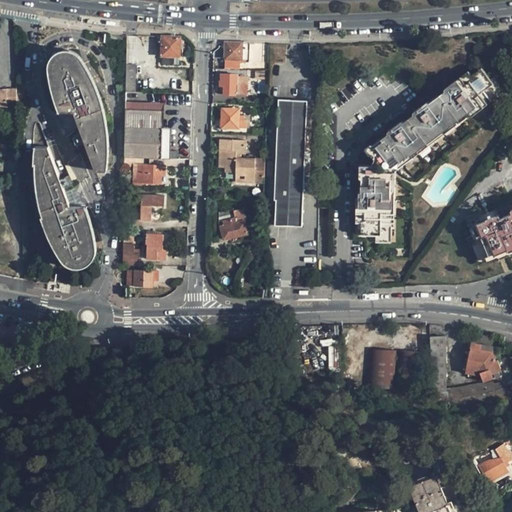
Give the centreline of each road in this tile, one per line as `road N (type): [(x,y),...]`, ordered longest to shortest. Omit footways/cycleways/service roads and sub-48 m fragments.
road 1 (primary): [(205,19),(358,19),(511,6)]
road 2 (secondary): [(195,319),(205,19)]
road 3 (secondary): [(492,320),(382,310),(195,319)]
road 4 (primary): [(33,0),(205,19)]
